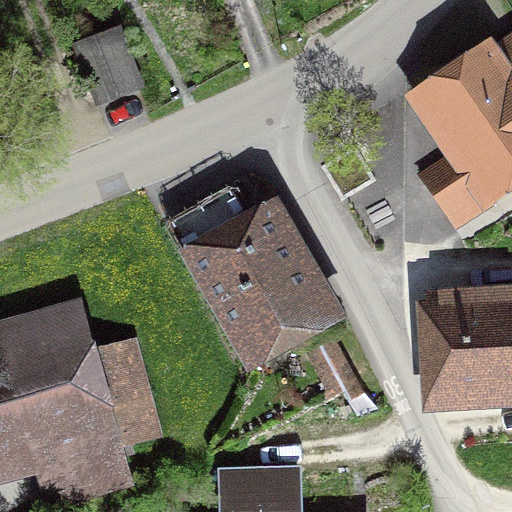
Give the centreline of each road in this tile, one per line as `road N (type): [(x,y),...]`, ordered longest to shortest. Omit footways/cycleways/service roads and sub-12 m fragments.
road 1 (residential): [(274,113),(413,385),(459,511)]
road 2 (tertiary): [(0,226),(274,113)]
road 3 (tertiary): [(274,113),(381,48),(428,0)]
